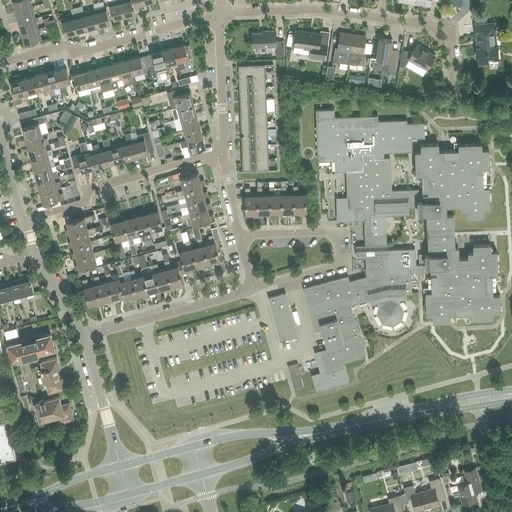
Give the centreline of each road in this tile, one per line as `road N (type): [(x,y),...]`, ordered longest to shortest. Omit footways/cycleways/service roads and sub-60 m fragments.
road 1 (residential): [(455,91),(449,28),(318,9),(219,14)]
road 2 (residential): [(0,63),(68,45),(86,51),(219,14)]
road 3 (residential): [(21,220),(81,205),(91,188),(224,151)]
road 4 (unclassified): [(253,289),(333,266),(337,236),(238,235)]
road 5 (unclassified): [(84,337),(253,289)]
road 6 (secondary): [(328,431),(249,433),(192,447)]
road 7 (residential): [(224,151),(219,14)]
road 8 (secondary): [(200,474),(328,431)]
road 9 (unclassified): [(119,466),(84,337)]
road 10 (secondary): [(0,510),(127,494)]
road 11 (secondary): [(119,466),(0,508)]
